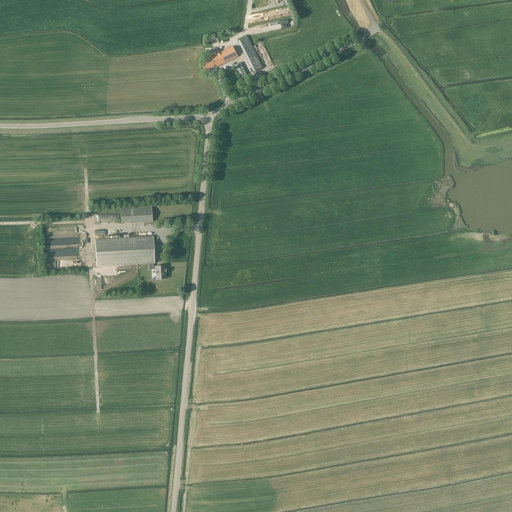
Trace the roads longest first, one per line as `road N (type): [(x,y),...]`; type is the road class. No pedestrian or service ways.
road 1 (unclassified): [(173,511),(209,116)]
road 2 (unclassified): [(362,0),(374,28),(209,116)]
road 3 (unclassified): [(209,116),(0,124)]
